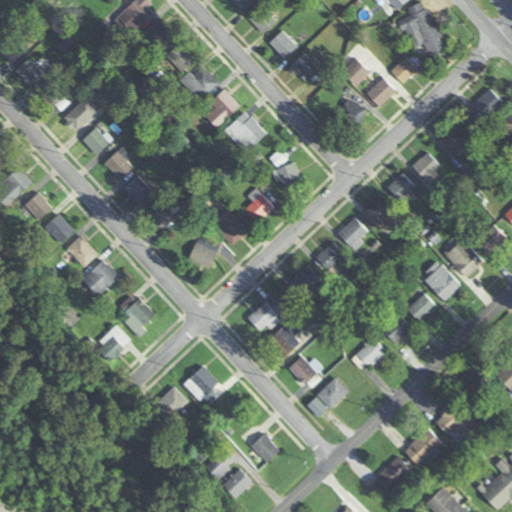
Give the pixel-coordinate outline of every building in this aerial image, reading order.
[(127,34),(153,9),(144,0),(133,0),(113,19),(127,34)] [(229,0),(242,11),(252,0),(229,0)] [(385,0),(396,11),(406,0),(385,0)] [(444,46),(423,2),(408,9),(411,14),(397,21),(410,48),(422,43),(428,55),(444,46)] [(275,19),(261,5),(247,19),(261,33),(275,19)] [(142,32),(159,49),(172,36),(155,20),(142,32)] [(0,43),(0,52),(10,63),(30,44),(15,29),(0,43)] [(297,47),(281,29),(267,42),(284,59),(297,47)] [(194,59),(177,42),(164,55),(181,72),(194,59)] [(289,66),(303,81),(317,68),(303,53),(289,66)] [(389,71),(401,84),(416,69),(404,56),(389,71)] [(14,71),(31,89),(46,75),(29,57),(14,71)] [(197,101),(217,83),(199,64),(179,82),(197,101)] [(394,91),(381,77),(365,94),(378,107),(394,91)] [(51,109),(66,96),(52,81),(37,94),(51,109)] [(502,101),(488,87),(465,111),(478,124),(502,101)] [(200,111),(216,127),(238,105),(223,89),(200,111)] [(365,109),(345,98),(335,119),(355,129),(365,109)] [(58,118),(74,134),(87,121),(71,105),(58,118)] [(265,133),(243,110),(223,131),(245,153),(265,133)] [(511,110),(499,123),(511,136),(511,110)] [(438,141),(451,154),(467,137),(454,125),(438,141)] [(81,141),(96,155),(110,142),(94,127),(81,141)] [(118,180),(132,168),(116,151),(103,163),(118,180)] [(413,160),(418,183),(437,180),(433,156),(413,160)] [(273,170),(281,190),(300,182),(292,162),(273,170)] [(3,180),(17,195),(31,182),(17,167),(3,180)] [(386,187),(399,200),(414,186),(401,172),(386,187)] [(152,190),(136,175),(123,189),(138,204),(152,190)] [(23,205),(38,220),(51,207),(36,192),(23,205)] [(272,206),(260,193),(242,209),(253,223),(272,206)] [(176,214),(162,198),(147,213),(161,228),(176,214)] [(391,226),(388,199),(361,202),(364,228),(391,226)] [(511,205),(503,216),(511,224),(511,205)] [(245,232),(224,210),(210,224),(231,246),(245,232)] [(60,243),(73,230),(56,213),(43,226),(60,243)] [(348,248),(366,232),(354,218),(335,233),(348,248)] [(500,244),(503,231),(489,227),(485,240),(500,244)] [(186,259),(207,269),(219,244),(198,234),(186,259)] [(97,254),(79,235),(65,248),(83,267),(97,254)] [(482,262),(460,240),(444,255),(466,278),(482,262)] [(343,253),(331,242),(315,259),(327,270),(343,253)] [(80,279),(97,295),(117,276),(100,259),(80,279)] [(444,300),(459,284),(436,261),(420,277),(444,300)] [(305,298),(321,282),(305,266),(289,281),(305,298)] [(122,321),(136,335),(155,316),(132,292),(118,306),(128,316),(122,321)] [(406,308),(418,321),(435,305),(422,292),(406,308)] [(264,301),(246,316),(259,331),(266,325),(269,329),(280,319),(278,316),(288,307),(281,299),(271,309),(264,301)] [(410,325),(396,313),(381,330),(395,342),(410,325)] [(110,360),(130,340),(114,324),(94,344),(110,360)] [(272,353),(300,347),(295,327),(268,333),(272,353)] [(385,351),(372,337),(355,354),(368,367),(385,351)] [(303,384),(316,373),(300,355),(287,366),(303,384)] [(511,386),(511,356),(494,371),(508,389),(511,386)] [(198,400),(218,382),(201,365),(182,383),(198,400)] [(346,389),(333,376),(305,404),(319,417),(346,389)] [(159,399),(173,414),(187,401),(173,386),(159,399)] [(459,439),(476,427),(458,401),(434,418),(447,436),(454,431),(459,439)] [(440,442),(426,427),(402,451),(416,466),(440,442)] [(249,445),(264,462),(278,450),(262,433),(249,445)] [(500,471),(479,493),(497,511),(511,495),(511,453),(510,451),(495,466),(500,471)] [(204,467),(216,479),(229,465),(217,453),(204,467)] [(388,491),(412,468),(398,454),(374,477),(388,491)] [(220,485),(234,498),(250,482),(237,468),(220,485)] [(465,511),(440,487),(423,505),(429,511),(465,511)]
